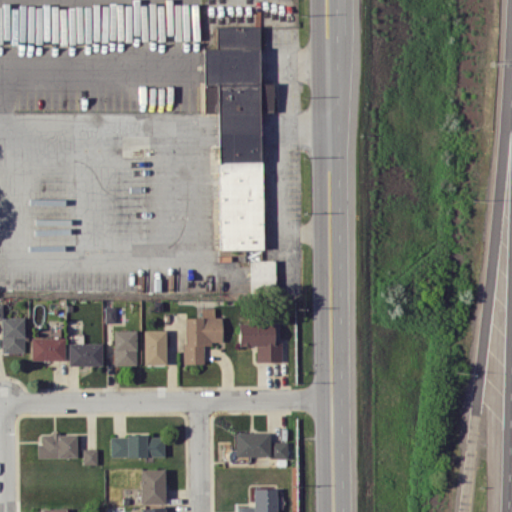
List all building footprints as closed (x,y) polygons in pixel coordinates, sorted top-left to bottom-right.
[(216,111),(199,111),(199,85),(216,84),(216,82),(202,82),(202,64),(201,50),(216,50),(215,26),(259,26),(259,63),(259,83),(271,83),(271,110),(260,110),(261,253),(218,254),(216,111)] [(274,260),(250,261),(251,292),(276,291),(274,260)] [(115,306),(104,306),(105,323),(115,323),(115,306)] [(184,318),(184,364),(204,363),(204,344),(222,343),(222,317),(214,317),(214,308),(201,308),(202,317),(184,318)] [(24,317),(1,317),(2,353),(24,352),(24,317)] [(238,322),(239,346),(256,346),(257,362),(282,361),(282,342),(274,342),(274,322),(238,322)] [(165,365),(165,329),(143,330),(143,365),(165,365)] [(113,330),(113,365),(136,365),(136,330),(113,330)] [(64,360),(64,337),(30,338),(31,360),(64,360)] [(68,365),(101,365),(101,343),(68,343),(68,365)] [(288,442),(269,442),(269,432),(235,432),(235,457),(288,457),(288,442)] [(76,458),(77,434),(51,433),(51,434),(42,434),(41,443),(37,443),(37,457),(76,458)] [(110,457),(164,456),(164,435),(110,436),(110,457)] [(82,465),(97,464),(96,449),(82,449),(82,465)] [(140,503),(165,503),(164,468),(140,469),(140,503)] [(276,488),(253,488),(253,506),(237,506),(236,511),(276,511),(276,506),(282,506),(282,495),(276,495),(276,488)]
